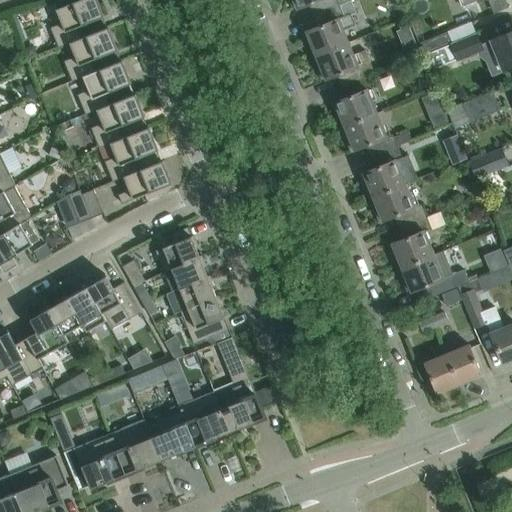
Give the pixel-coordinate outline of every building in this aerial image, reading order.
[(103,17),(95,0),(78,0),(56,9),(61,23),(50,28),(58,48),(69,43),(82,38),(78,27),(102,18),(103,17)] [(288,0),(293,10),(296,8),(297,9),(308,4),(313,16),(351,1),(350,0),(288,0)] [(343,30),(355,25),(351,15),(356,13),(351,1),(313,16),(318,27),(306,32),(306,33),(303,34),(307,46),(311,45),(315,55),(327,50),(347,42),(343,30)] [(116,51),(107,28),(107,27),(106,28),(82,38),(69,43),(75,57),(64,61),(72,81),(83,77),(96,71),(91,61),(115,51),(116,51)] [(511,31),(493,39),(493,40),(486,43),(490,54),(498,51),(499,56),(505,69),(511,66),(511,31)] [(419,44),(424,55),(452,44),(447,33),(419,44)] [(484,50),(477,34),(453,44),(459,60),(484,50)] [(347,42),(327,50),(315,55),(320,67),(316,68),(321,80),(325,79),(325,80),(337,75),(341,86),(368,75),(374,73),(365,50),(353,55),(347,42)] [(459,60),(453,44),(452,44),(424,55),(430,71),(459,60)] [(130,84),(120,61),(119,61),(96,71),(83,77),(88,90),(77,95),(85,114),(96,110),(109,104),(105,94),(129,84),(129,85),(130,84)] [(368,75),(341,86),(346,97),(334,102),(335,103),(331,105),(336,117),(340,115),(344,126),(355,122),(376,114),(366,90),(373,87),(368,75)] [(447,111),(455,129),(500,110),(493,92),(447,111)] [(143,118),(134,94),(133,94),(133,95),(109,104),(96,110),(102,123),(91,128),(99,148),(110,143),(123,138),(118,127),(142,118),(143,118)] [(376,114),(355,122),(344,126),(349,137),(345,139),(350,151),(353,149),(354,150),(366,145),(370,157),(397,146),(392,134),(385,137),(376,114)] [(157,151),(148,128),(147,127),(146,128),(123,138),(110,143),(115,157),(105,161),(113,181),(124,177),(136,171),(132,161),(156,151),(157,151)] [(397,146),(370,157),(375,168),(363,173),(363,174),(360,175),(364,187),(368,186),(373,197),(384,192),(404,184),(394,160),(401,158),(397,146)] [(462,147),(448,153),(452,164),(466,159),(462,147)] [(0,153),(0,152),(0,193),(15,185),(0,154),(0,153)] [(509,166),(503,152),(472,164),(478,179),(509,166)] [(170,184),(161,161),(160,161),(160,162),(136,171),(124,177),(129,190),(118,195),(122,204),(170,184)] [(404,184),(384,192),(373,197),(377,208),(373,210),(378,221),(382,220),(382,221),(394,216),(399,228),(425,217),(420,205),(413,207),(404,184)] [(0,221),(4,220),(9,230),(26,220),(31,217),(14,186),(15,185),(0,193),(0,221)] [(93,189),(82,194),(91,218),(103,213),(93,189)] [(91,218),(82,194),(80,190),(68,194),(80,223),(91,218)] [(452,204),(439,209),(443,221),(456,216),(452,204)] [(425,217),(399,228),(403,239),(391,243),(392,245),(388,246),(393,258),(397,256),(401,268),(432,256),(423,231),(429,229),(425,217)] [(39,241),(26,220),(9,230),(0,235),(0,268),(3,274),(18,265),(13,257),(39,241)] [(155,251),(164,271),(199,257),(199,256),(195,247),(198,246),(193,235),(155,251)] [(46,243),(35,250),(41,260),(52,253),(46,243)] [(443,251),(432,256),(401,268),(406,279),(402,280),(407,292),(410,291),(411,292),(422,287),(427,298),(458,286),(468,282),(463,270),(453,274),(443,251)] [(201,255),(199,256),(199,257),(164,271),(164,272),(171,269),(179,288),(208,277),(207,276),(204,267),(206,266),(201,255)] [(122,266),(134,287),(145,281),(133,260),(122,266)] [(96,282),(87,287),(106,321),(110,328),(140,311),(124,282),(113,288),(105,274),(95,280),(96,282)] [(175,313),(180,311),(216,297),(215,296),(212,287),(214,286),(210,275),(207,276),(208,277),(179,288),(167,293),(175,313)] [(475,279),(468,282),(458,286),(475,327),(483,324),(471,295),(480,291),(475,279)] [(106,321),(87,287),(86,285),(76,291),(77,293),(69,298),(68,298),(87,331),(106,321)] [(137,292),(143,303),(151,299),(144,288),(137,292)] [(457,292),(444,297),(458,330),(471,325),(457,292)] [(87,331),(68,298),(69,298),(67,295),(57,301),(58,303),(50,308),(49,308),(68,342),(69,342),(65,335),(82,324),(86,331),(87,331)] [(218,295),(215,296),(216,297),(180,311),(193,344),(229,329),(220,307),(222,306),(218,295)] [(157,310),(151,299),(143,303),(149,314),(157,310)] [(68,342),(49,308),(50,308),(49,306),(38,312),(40,314),(31,319),(30,317),(29,317),(37,332),(26,338),(38,359),(68,342)] [(442,314),(430,319),(434,328),(446,323),(442,314)] [(434,328),(430,319),(418,324),(422,333),(434,328)] [(511,360),(511,326),(491,335),(503,364),(511,360)] [(43,368),(38,359),(26,338),(15,344),(7,330),(6,330),(7,332),(0,336),(0,361),(7,376),(12,385),(43,368)] [(173,337),(165,341),(174,356),(181,352),(173,337)] [(233,383),(213,391),(230,432),(254,422),(249,411),(260,407),(260,409),(261,408),(232,337),(217,343),(233,383)] [(470,345),(447,354),(459,384),(482,375),(470,345)] [(459,384),(447,354),(424,363),(436,394),(459,384)] [(92,356),(78,363),(86,379),(100,372),(92,356)] [(162,364),(136,374),(142,389),(168,379),(162,364)] [(109,370),(112,377),(113,378),(125,373),(121,365),(109,370)] [(181,375),(177,365),(166,370),(170,380),(181,375)] [(98,374),(101,383),(113,378),(112,377),(109,370),(98,374)] [(105,391),(97,394),(102,407),(110,403),(105,391)] [(230,432),(213,391),(179,405),(191,435),(202,431),(206,441),(230,432)] [(13,418),(26,413),(22,405),(10,410),(13,418)] [(180,440),(191,435),(179,405),(144,419),(161,460),(184,450),(180,440)] [(161,460),(144,419),(109,433),(121,463),(132,459),(137,470),(161,460)] [(110,468),(121,463),(109,433),(74,448),(90,489),(115,479),(110,468)] [(56,455),(9,474),(24,511),(33,511),(50,505),(45,495),(68,485),(56,455)] [(24,511),(9,474),(0,477),(0,511),(24,511)]
